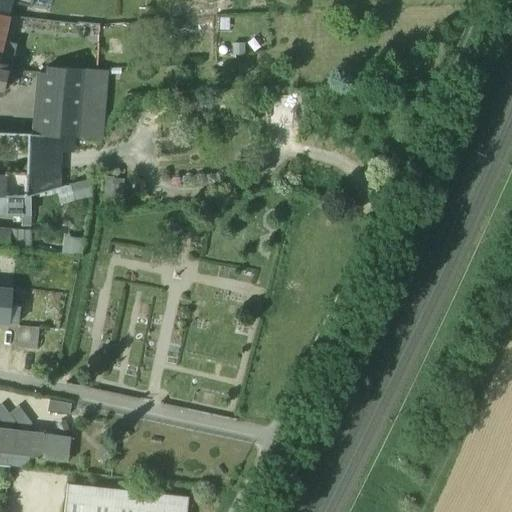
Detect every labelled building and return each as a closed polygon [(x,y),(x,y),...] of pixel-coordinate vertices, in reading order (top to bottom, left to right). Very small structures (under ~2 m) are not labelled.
[(0,0),(0,14),(8,17),(11,3),(12,0),(0,0)] [(34,0),(12,0),(11,3),(32,8),(34,0)] [(8,17),(0,14),(0,62),(7,65),(12,66),(15,51),(1,47),(2,41),(8,17)] [(17,44),(2,41),(1,47),(15,51),(17,44)] [(7,65),(0,62),(0,93),(2,88),(9,85),(12,71),(7,71),(7,65)] [(72,69),(47,67),(41,136),(59,137),(74,138),(77,138),(83,70),(72,69)] [(97,70),(83,70),(77,138),(100,135),(105,74),(97,70)] [(30,135),(0,133),(0,166),(28,168),(30,135)] [(41,136),(30,135),(28,168),(28,174),(28,185),(59,186),(59,153),(58,153),(59,137),(41,136)] [(74,138),(59,137),(58,153),(59,153),(73,153),(74,138)] [(28,168),(0,166),(0,178),(3,179),(8,173),(28,174),(28,168)] [(28,174),(8,173),(3,179),(0,178),(0,196),(27,196),(28,185),(28,174)] [(0,196),(0,213),(23,213),(23,217),(22,217),(22,226),(30,226),(30,197),(27,197),(27,196),(0,196)] [(10,232),(0,230),(0,247),(6,248),(9,248),(10,232)] [(12,289),(0,288),(0,323),(8,325),(10,306),(12,289)] [(18,307),(10,306),(8,325),(16,325),(18,307)] [(39,329),(16,326),(14,348),(36,350),(39,329)] [(71,404),(49,400),(47,412),(69,416),(71,404)] [(9,414),(2,405),(0,405),(0,422),(6,430),(15,422),(9,414)] [(18,407),(9,414),(23,432),(32,424),(18,407)] [(0,428),(0,453),(11,455),(30,457),(41,458),(44,435),(23,432),(6,430),(0,428)] [(70,438),(44,435),(41,458),(68,461),(70,438)] [(115,460),(116,444),(100,443),(99,459),(115,460)] [(11,455),(0,453),(0,465),(10,467),(11,455)] [(30,457),(11,455),(10,467),(28,469),(30,457)] [(41,458),(30,457),(28,469),(40,470),(41,458)] [(187,511),(189,497),(67,485),(64,511),(187,511)]
